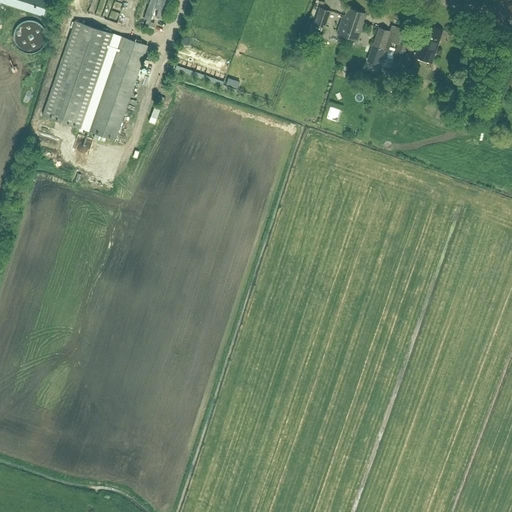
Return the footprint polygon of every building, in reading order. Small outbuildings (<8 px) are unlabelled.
[(0,0),(0,1),(1,2),(44,16),(49,0),(0,0)] [(149,0),(144,18),(150,20),(156,3),(160,5),(156,17),(162,19),(168,0),(149,0)] [(4,6),(0,19),(0,27),(12,31),(14,23),(35,29),(39,15),(4,6)] [(313,24),(314,24),(325,28),(331,10),(319,6),(313,24)] [(362,21),(365,13),(348,7),(345,15),(343,15),(337,32),(357,40),(364,22),(362,21)] [(75,20),(42,115),(80,128),(113,33),(75,20)] [(425,24),(416,52),(432,58),(441,30),(425,24)] [(383,50),(390,31),(378,26),(371,46),(383,50)] [(90,131),(115,140),(147,45),(122,37),(90,131)] [(401,62),(406,45),(398,42),(392,59),(401,62)] [(369,53),(381,57),(383,50),(371,46),(369,53)]
